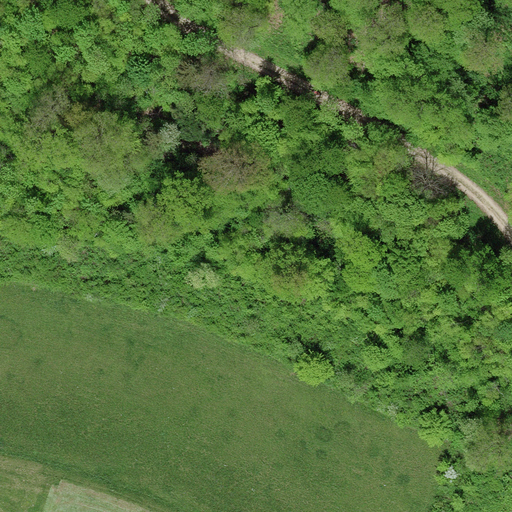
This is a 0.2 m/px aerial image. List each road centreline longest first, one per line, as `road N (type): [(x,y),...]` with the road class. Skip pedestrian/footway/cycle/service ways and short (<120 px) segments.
road 1 (track): [(118,0),(390,141),(486,211),(511,244)]
road 2 (track): [(0,459),(58,470),(176,511)]
